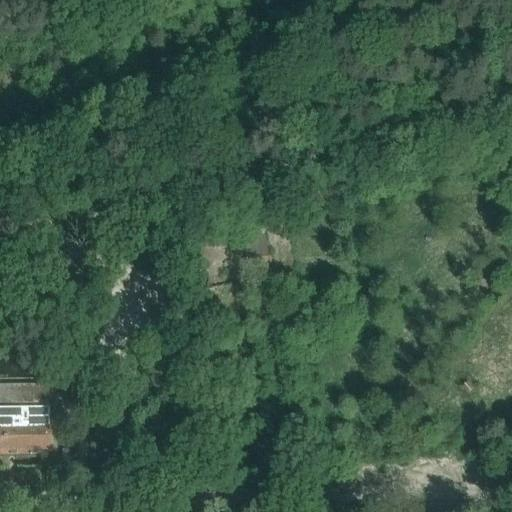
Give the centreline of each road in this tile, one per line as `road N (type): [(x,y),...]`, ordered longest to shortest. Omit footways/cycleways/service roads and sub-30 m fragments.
road 1 (track): [(0,236),(511,99)]
road 2 (unclassified): [(511,489),(0,497)]
